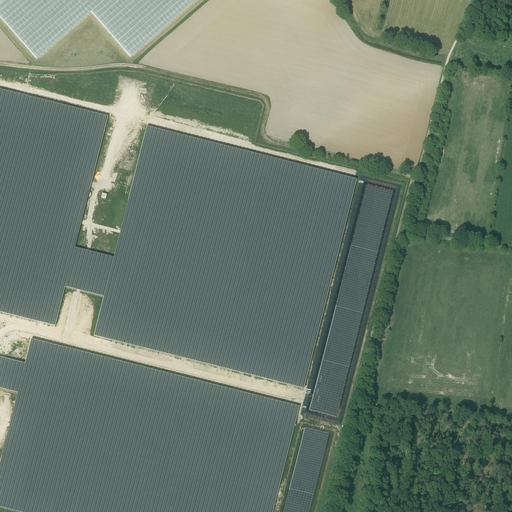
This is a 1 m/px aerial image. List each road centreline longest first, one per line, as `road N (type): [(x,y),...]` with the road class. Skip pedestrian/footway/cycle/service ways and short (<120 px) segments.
road 1 (track): [(0,64),(139,67),(260,96),(269,140),(414,178)]
road 2 (track): [(511,250),(408,230),(414,178)]
